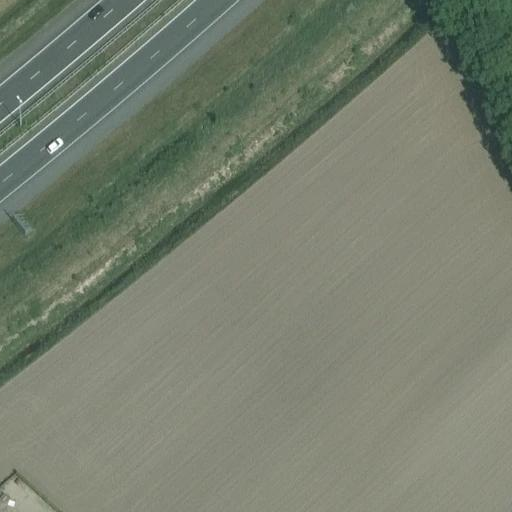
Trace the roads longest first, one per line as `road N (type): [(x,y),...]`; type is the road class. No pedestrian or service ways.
road 1 (motorway): [(0,187),(216,0)]
road 2 (motorway): [(125,0),(0,100)]
